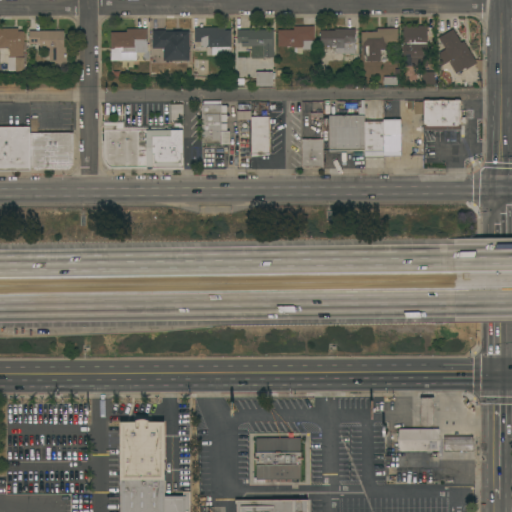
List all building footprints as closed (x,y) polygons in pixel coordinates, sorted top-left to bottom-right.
[(294,46),(277,46),(277,30),(293,29),(293,26),(314,26),(314,40),(313,40),(313,49),(302,49),(302,54),(298,54),(294,52),(294,46)] [(427,26),(427,56),(416,56),(416,46),(403,46),(403,26),(427,26)] [(224,27),(225,30),(230,30),(231,55),(212,55),(212,47),(201,47),(201,42),(194,42),(194,27),(224,27)] [(0,28),(18,28),(18,31),(24,31),(24,48),(23,48),(23,56),(10,56),(10,48),(0,48),(0,28)] [(126,32),(126,28),(147,28),(147,60),(111,60),(110,32),(126,32)] [(360,32),(376,31),(376,28),(397,28),(397,42),(386,42),(386,49),(379,49),(379,60),(365,60),(365,54),(360,54),(360,32)] [(274,57),(264,57),(264,58),(251,58),(251,46),(241,46),(241,43),(237,43),(237,30),(274,29),(274,57)] [(335,53),(335,48),(336,48),(336,46),(320,46),(320,30),(335,30),(335,29),(355,29),(355,53),(335,53)] [(474,60),(481,60),(480,71),(477,70),(474,63),(465,69),(464,68),(454,73),(447,61),(439,66),(438,52),(444,49),(438,37),(452,29),(460,42),(463,41),(474,60)] [(64,30),(64,47),(66,47),(66,61),(60,61),(60,63),(55,63),(55,61),(49,61),(49,48),(40,48),(40,44),(29,44),(29,30),(64,30)] [(184,30),(184,31),(188,31),(188,47),(189,47),(189,60),(164,60),(164,44),(160,44),(160,43),(153,43),(153,30),(184,30)] [(24,71),(16,71),(16,57),(24,57),(24,71)] [(272,71),(272,73),(275,73),(275,77),(274,77),(274,79),(272,79),(273,86),(256,86),(256,72),(272,71)] [(421,72),(434,71),(435,74),(436,74),(436,84),(422,84),(421,72)] [(423,100),(460,100),(460,130),(423,130),(423,116),(423,102),(423,100)] [(201,101),(221,101),(221,105),(226,105),(226,112),(220,113),(220,114),(227,114),(227,121),(221,121),(221,123),(227,123),(227,128),(221,129),(221,131),(229,131),(229,144),(202,144),(201,101)] [(423,116),(416,116),(416,114),(414,114),(414,102),(423,102),(423,116)] [(183,120),(170,120),(170,104),(183,104),(183,120)] [(250,119),(237,119),(237,111),(238,111),(238,104),(250,104),(250,116),(269,116),(269,155),(250,157),(250,119)] [(309,106),(321,106),(321,127),(309,127),(309,106)] [(29,133),(31,133),(31,115),(37,115),(37,133),(72,133),(72,164),(72,169),(30,170),(29,133)] [(364,151),(328,151),(328,115),(364,115),(364,120),(364,151)] [(383,120),(383,156),(383,158),(364,158),(364,151),(364,120),(383,120)] [(401,120),(401,156),(400,156),(400,160),(393,160),(393,155),(392,155),(392,157),(384,157),(384,156),(383,156),(383,120),(401,120)] [(146,170),(108,170),(106,169),(104,167),(102,165),(102,160),(102,140),(103,140),(104,122),(123,122),(123,127),(146,127),(146,170)] [(175,128),(175,123),(183,123),(183,170),(146,170),(146,127),(175,128)] [(30,171),(0,171),(0,127),(29,127),(29,133),(30,170),(30,171)] [(321,138),(322,167),(302,167),(301,139),(312,139),(321,138)] [(433,427),(420,427),(420,398),(433,397),(433,427)] [(120,511),(120,422),(136,422),(136,419),(148,419),(148,422),(165,422),(165,496),(172,496),(183,496),(183,492),(189,492),(189,511),(120,511)] [(438,429),(438,451),(432,451),(432,452),(426,452),(426,451),(399,451),(399,429),(438,429)] [(300,479),(291,479),(291,482),(253,482),(253,477),(256,477),(256,466),(255,466),(254,452),(256,452),(256,438),(300,438),(300,479)] [(473,438),(473,451),(444,451),(444,438),(473,438)] [(308,500),(308,511),(236,511),(236,503),(235,503),(235,500),(308,500)]
